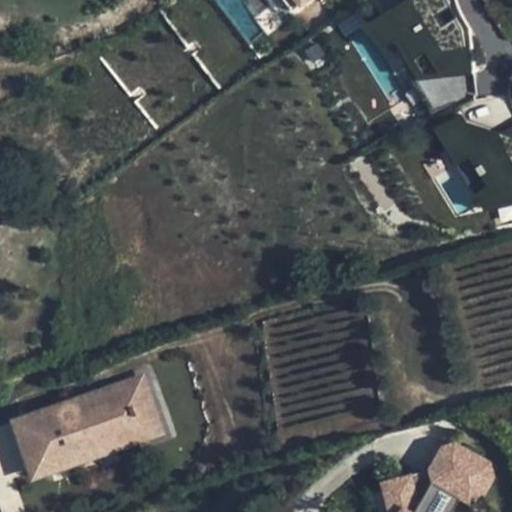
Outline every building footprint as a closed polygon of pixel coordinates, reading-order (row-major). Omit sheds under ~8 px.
[(279,0),(265,0),(272,12),(283,5),(279,0)] [(397,39),(421,77),(479,71),(482,69),(485,67),(486,64),(487,60),(486,57),(483,53),(472,31),(471,44),(463,28),(459,31),(453,20),(443,25),(437,15),(452,6),(448,0),(407,0),(366,26),(384,47),(397,39)] [(469,123),(464,116),(439,128),(460,162),(472,155),(479,165),(481,164),(488,173),(485,175),(492,185),(479,193),(488,207),(511,201),(511,127),(502,134),(469,123)] [(146,375),(115,386),(118,395),(133,438),(136,446),(167,435),(146,375)] [(28,418),(31,426),(118,395),(115,386),(28,418)] [(31,426),(46,469),(133,438),(118,395),(31,426)] [(28,418),(14,423),(36,482),(49,477),(46,469),(31,426),(28,418)] [(46,469),(49,477),(136,446),(133,438),(46,469)] [(389,511),(484,511),(482,502),(494,479),(491,467),(455,448),(443,451),(431,475),(383,489),(389,511)]
